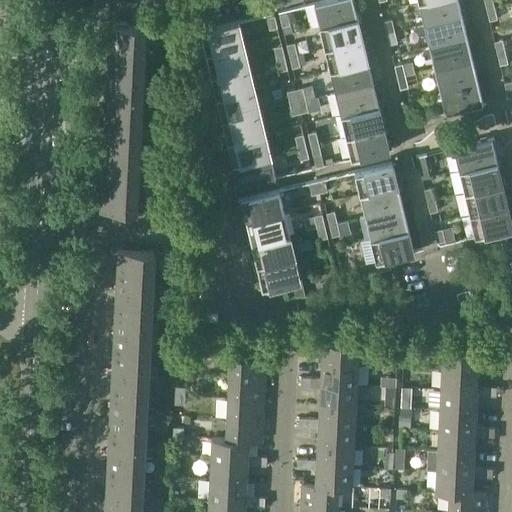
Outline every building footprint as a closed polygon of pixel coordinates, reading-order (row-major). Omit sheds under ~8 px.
[(320,27),(358,18),(353,0),(327,0),(314,3),(320,27)] [(431,0),(419,3),(424,25),(462,16),(458,0),(431,0)] [(484,0),(487,10),(495,8),(493,0),(484,0)] [(489,20),(490,20),(497,19),(495,8),(487,10),(489,20)] [(287,12),(280,14),(282,26),(290,24),(287,12)] [(278,27),(275,15),(267,17),(270,29),(278,27)] [(468,38),(462,16),(424,25),(430,47),(468,38)] [(358,18),(320,27),(325,47),(363,38),(358,18)] [(384,21),(387,34),(395,32),(392,19),(384,21)] [(206,55),(245,45),(246,45),(240,21),(208,29),(200,31),(206,55)] [(146,43),(147,26),(110,24),(109,45),(107,85),(152,88),(152,84),(144,84),(145,52),(154,52),(154,47),(154,43),(146,43)] [(387,34),(390,44),(398,43),(395,32),(387,34)] [(325,47),(331,70),(368,61),(363,38),(325,47)] [(430,47),(435,68),(473,60),(468,38),(430,47)] [(497,54),(505,52),(502,39),(494,41),(497,54)] [(287,44),(290,57),(298,55),(295,42),(287,44)] [(206,55),(211,75),(250,66),(245,45),(206,55)] [(277,59),(285,58),(282,45),(274,47),(277,59)] [(500,65),(501,65),(508,63),(505,52),(497,54),(500,65)] [(290,57),(293,68),(300,66),(298,55),(290,57)] [(288,69),(287,65),(285,58),(277,59),(280,71),(288,69)] [(435,68),(440,90),(478,81),(473,60),(435,68)] [(331,70),(336,92),(374,83),(368,61),(331,70)] [(395,65),(398,77),(406,75),(403,63),(395,65)] [(211,75),(216,97),(255,88),(250,66),(211,75)] [(406,75),(398,77),(401,89),(408,87),(406,75)] [(478,81),(440,90),(446,113),(484,104),(478,81)] [(341,114),(379,105),(374,83),(336,92),(341,114)] [(107,85),(105,126),(150,128),(150,125),(142,124),(143,93),(152,93),(152,88),(107,85)] [(303,87),(295,89),(298,101),(306,99),(303,87)] [(216,97),(222,120),(260,110),(255,88),(216,97)] [(287,91),(290,103),(298,101),(295,89),(287,91)] [(306,99),(298,101),(301,113),(309,111),(306,99)] [(301,113),(298,101),(290,103),(293,115),(301,113)] [(384,127),(379,105),(341,114),(346,136),(384,127)] [(413,106),(405,108),(408,120),(416,118),(413,106)] [(227,142),(266,132),(260,110),(222,120),(227,142)] [(150,134),(150,128),(105,126),(103,167),(148,169),(148,165),(140,165),(141,133),(150,134)] [(384,127),(346,136),(352,159),(390,150),(384,127)] [(308,133),(311,145),(319,143),(316,131),(308,133)] [(227,142),(232,163),(271,154),(266,132),(227,142)] [(289,150),(299,148),(306,146),(304,134),(287,138),(289,150)] [(454,147),(459,170),(497,161),(492,138),(454,147)] [(323,160),(319,143),(311,145),(316,167),(334,162),(332,158),(323,160)] [(309,158),(306,146),(299,148),(301,160),(309,158)] [(271,154),(232,163),(238,186),(277,177),(271,154)] [(422,179),(430,177),(425,155),(417,156),(422,179)] [(497,161),(459,170),(465,192),(502,183),(497,161)] [(355,171),(360,194),(398,185),(393,162),(355,171)] [(148,175),(148,169),(103,167),(101,209),(146,211),(146,202),(138,202),(139,174),(148,175)] [(324,178),(317,180),(320,193),(328,191),(324,178)] [(312,195),(320,193),(317,180),(309,182),(312,195)] [(465,192),(470,214),(508,205),(502,183),(465,192)] [(398,185),(360,194),(366,216),(403,207),(398,185)] [(427,202),(435,200),(432,187),(424,189),(427,202)] [(241,199),(246,222),(284,212),(279,190),(241,199)] [(438,211),(435,200),(427,202),(430,213),(438,211)] [(511,223),(508,205),(470,214),(475,237),(511,227),(511,223)] [(366,216),(371,238),(409,229),(403,207),(366,216)] [(327,213),(330,225),(337,223),(335,211),(327,213)] [(284,212),(246,222),(251,243),(290,234),(284,212)] [(314,216),(317,228),(325,226),(322,214),(314,216)] [(337,223),(330,225),(332,236),(340,234),(337,223)] [(325,226),(317,228),(320,239),(328,237),(325,226)] [(361,240),(366,263),(414,252),(409,229),(371,238),(361,240)] [(434,231),(437,242),(445,241),(442,229),(434,231)] [(251,243),(257,266),(295,256),(290,234),(251,243)] [(117,289),(162,292),(162,288),(153,288),(155,260),(163,261),(164,251),(119,249),(117,289)] [(295,256),(257,266),(262,288),(300,279),(295,256)] [(393,275),(391,268),(391,267),(379,270),(379,271),(381,278),(380,300),(393,301),(394,275),(393,275)] [(161,297),(162,292),(117,289),(115,330),(160,332),(160,329),(151,328),(153,297),(161,297)] [(160,332),(115,330),(113,371),(158,373),(158,370),(149,369),(151,338),(159,338),(160,332)] [(398,341),(389,340),(388,349),(398,349),(398,341)] [(322,362),(359,363),(360,343),(323,341),(322,362)] [(415,342),(405,341),(404,350),(414,350),(415,342)] [(442,368),(478,369),(479,349),(443,347),(442,368)] [(188,350),(178,350),(178,358),(188,359),(188,350)] [(230,357),(229,377),(266,379),(267,359),(230,357)] [(321,382),(358,384),(359,363),(322,362),(321,378),(312,377),(311,386),(321,387),(321,382)] [(477,390),(477,386),(478,369),(442,368),(441,388),(477,390)] [(157,379),(158,373),(113,371),(111,412),(156,414),(156,410),(147,410),(149,378),(157,379)] [(228,397),(265,399),(266,379),(229,377),(228,397)] [(302,386),(311,386),(312,377),(302,377),(302,386)] [(320,402),(356,404),(358,384),(321,382),(321,387),(320,402)] [(440,408),(476,410),(477,395),(487,395),(487,386),(477,386),(477,390),(441,388),(440,408)] [(487,386),(487,395),(496,395),(497,387),(487,386)] [(176,387),(176,395),(186,395),(186,387),(176,387)] [(185,404),(186,395),(176,395),(175,404),(185,404)] [(228,397),(227,418),(264,420),(265,399),(228,397)] [(319,423),(355,424),(356,404),(320,402),(319,419),(310,418),(309,427),(319,428),(319,423)] [(475,430),(475,427),(476,410),(440,408),(439,429),(475,430)] [(156,414),(111,412),(109,452),(153,455),(154,451),(145,451),(147,419),(155,420),(156,414)] [(410,428),(411,417),(399,416),(399,427),(410,428)] [(249,440),(263,441),(264,420),(227,418),(226,438),(226,439),(249,440)] [(300,427),(309,427),(310,418),(300,418),(300,427)] [(318,443),(354,445),(355,424),(319,423),(319,428),(318,443)] [(184,428),(174,427),(174,436),(183,436),(184,428)] [(438,449),(474,451),(475,435),(485,436),(485,427),(475,427),(475,430),(439,429),(438,449)] [(485,427),(485,436),(494,436),(495,428),(485,427)] [(212,437),(211,458),(248,460),(248,456),(249,440),(226,439),(226,438),(212,437)] [(308,459),(307,468),(317,468),(317,463),(353,465),(354,445),(318,443),(317,460),(308,459)] [(473,471),(473,468),(474,451),(438,449),(428,449),(427,469),(437,469),(473,471)] [(153,460),(153,455),(109,452),(107,493),(151,495),(152,492),(143,491),(145,460),(153,460)] [(258,456),(258,465),(267,466),(267,457),(258,456)] [(211,458),(210,478),(247,480),(248,465),(248,460),(211,458)] [(307,468),(308,459),(298,459),(298,467),(307,468)] [(339,485),(339,486),(352,487),(353,465),(317,463),(317,468),(316,484),(339,485)] [(450,490),(472,491),(473,476),(483,477),(483,468),(473,468),(473,471),(437,469),(436,491),(450,492),(450,490)] [(483,468),(483,477),(492,477),(493,468),(483,468)] [(210,478),(209,498),(246,500),(246,497),(247,480),(210,478)] [(338,505),(339,486),(339,485),(316,484),(302,483),(301,503),(338,505)] [(391,497),(391,488),(382,488),(381,497),(391,497)] [(407,489),(397,488),(397,497),(407,498),(407,489)] [(449,511),(472,511),(484,511),(486,492),(472,491),(450,490),(450,492),(449,511)] [(151,495),(107,493),(106,511),(142,511),(143,500),(151,501),(151,495)] [(256,497),(256,506),(265,506),(265,498),(256,497)] [(209,498),(208,511),(245,511),(246,505),(246,500),(209,498)] [(300,511),(337,511),(338,505),(301,503),(300,511)]
